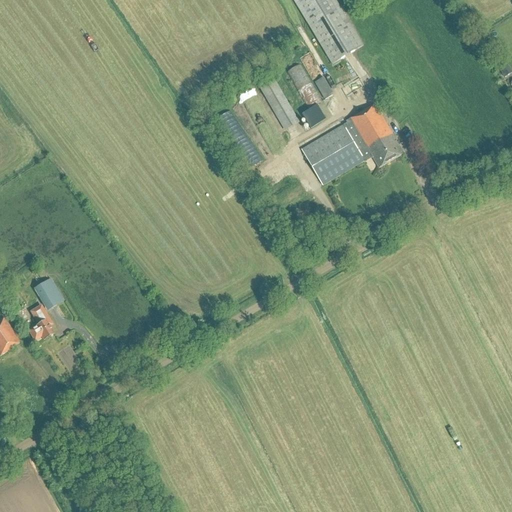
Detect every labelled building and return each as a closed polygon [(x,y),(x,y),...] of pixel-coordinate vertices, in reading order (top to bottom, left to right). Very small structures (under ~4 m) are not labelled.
[(340,9),(334,0),(291,0),(332,66),(363,47),(346,20),(340,9)] [(320,75),(328,70),(318,52),(310,57),(320,75)] [(511,74),(511,71),(508,66),(500,71),(504,79),(511,74)] [(322,103),(300,67),(287,75),(308,111),(322,103)] [(270,80),(294,127),(309,119),(291,85),(285,88),(279,76),(270,80)] [(349,86),(357,93),(363,87),(355,80),(349,86)] [(378,169),(403,154),(374,106),(346,123),(347,125),(302,152),(323,187),(364,162),(365,164),(372,159),(378,169)] [(346,267),(355,263),(353,259),(344,263),(346,267)] [(15,279),(8,267),(0,271),(0,279),(4,286),(15,279)] [(64,302),(50,280),(33,290),(46,313),(64,302)] [(30,314),(34,321),(32,322),(35,328),(28,332),(35,344),(42,339),(43,342),(54,335),(38,309),(30,314)] [(0,358),(21,344),(4,320),(0,322),(0,358)]
